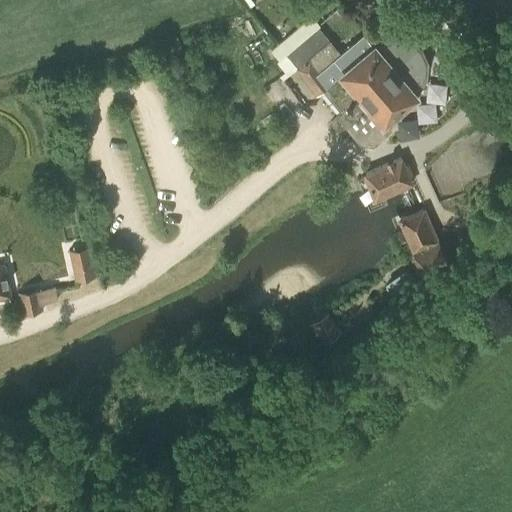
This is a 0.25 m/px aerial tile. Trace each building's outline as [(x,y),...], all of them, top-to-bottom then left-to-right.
[(286,54),(318,96),(324,91),(340,110),(336,114),(345,125),(360,143),(372,144),(390,129),(384,121),(414,96),(411,92),(423,78),(424,64),(419,52),(406,44),(393,43),(376,51),(362,35),(341,53),(318,26),(286,54)] [(345,125),(336,114),(329,119),(338,130),(345,125)] [(364,174),(375,199),(412,183),(401,159),(364,174)] [(423,210),(400,220),(414,251),(437,241),(430,226),(423,210)] [(89,260),(70,265),(73,280),(92,276),(89,260)] [(3,265),(0,265),(0,299),(10,297),(3,265)] [(42,303),(57,300),(54,286),(39,289),(38,287),(19,292),(23,313),(39,310),(43,309),(43,308),(42,303)] [(328,312),(308,324),(321,345),(341,333),(328,312)]
